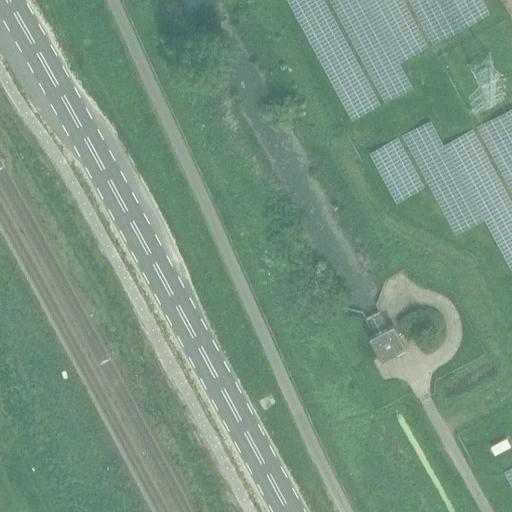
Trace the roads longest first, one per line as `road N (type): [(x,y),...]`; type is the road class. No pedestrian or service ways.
road 1 (secondary): [(3,0),(285,511)]
road 2 (unclassified): [(345,511),(113,0)]
